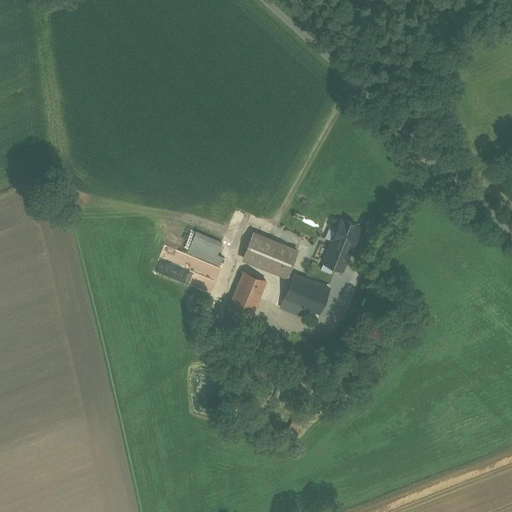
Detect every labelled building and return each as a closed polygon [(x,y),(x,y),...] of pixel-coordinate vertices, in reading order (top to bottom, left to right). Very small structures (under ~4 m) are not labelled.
[(337,230),(323,262),(342,269),(359,228),(335,218),(332,219),(330,225),(331,228),(337,230)] [(264,236),(254,232),(243,258),(253,262),(252,262),(286,276),(292,262),(259,248),(264,236)] [(220,246),(195,235),(188,252),(220,265),(223,257),(217,254),(220,246)] [(219,265),(164,247),(156,273),(211,291),(219,265)] [(266,280),(243,271),(226,314),(248,323),(266,280)] [(294,274),(280,307),(301,315),(314,282),(294,274)] [(328,287),(314,282),(301,315),(308,318),(309,315),(316,318),(328,287)] [(275,334),(255,326),(251,336),(270,344),(275,334)] [(278,363),(261,356),(255,370),(273,377),(278,363)] [(300,433),(304,424),(294,420),(290,429),(300,433)]
